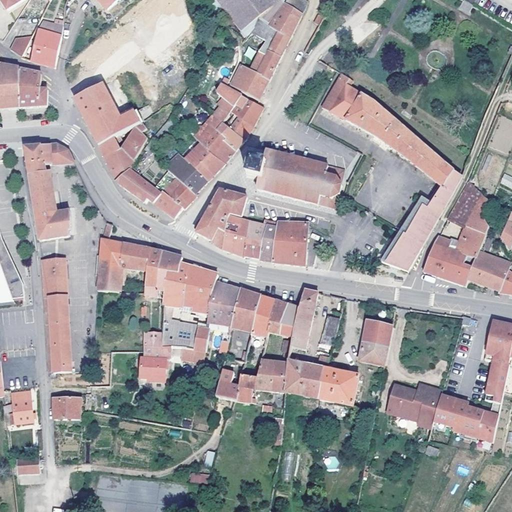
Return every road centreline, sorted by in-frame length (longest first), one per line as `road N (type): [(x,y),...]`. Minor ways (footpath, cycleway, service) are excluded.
road 1 (residential): [(51,511),(16,134)]
road 2 (tertiary): [(511,311),(251,272),(178,242)]
road 3 (track): [(443,220),(511,65)]
road 4 (tertiary): [(178,242),(117,203),(70,134)]
road 5 (residential): [(226,174),(256,197),(358,232)]
road 6 (residential): [(324,0),(268,123)]
